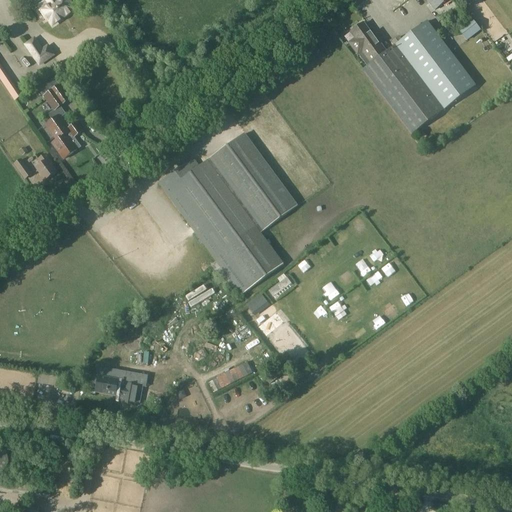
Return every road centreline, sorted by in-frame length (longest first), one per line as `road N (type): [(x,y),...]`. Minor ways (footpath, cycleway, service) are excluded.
road 1 (unclassified): [(511,506),(0,422)]
road 2 (unclassified): [(0,251),(345,0)]
